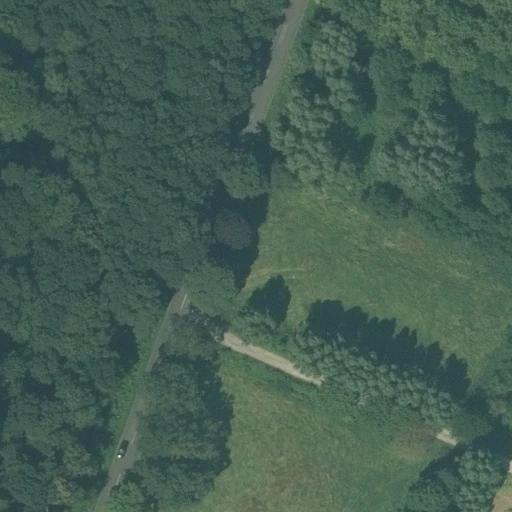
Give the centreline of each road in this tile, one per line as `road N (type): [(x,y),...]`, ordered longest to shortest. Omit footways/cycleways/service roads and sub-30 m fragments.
road 1 (unclassified): [(184,313),(511,467)]
road 2 (secondary): [(184,313),(296,0)]
road 3 (secondary): [(110,511),(184,313)]
